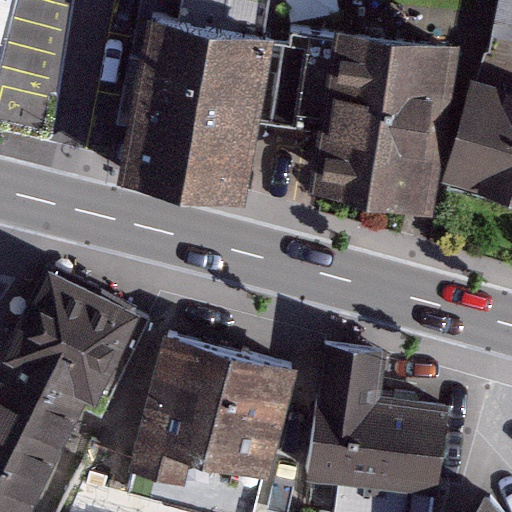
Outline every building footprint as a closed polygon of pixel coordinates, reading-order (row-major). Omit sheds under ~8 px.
[(33,0),(0,0),(0,68),(14,72),(33,0)] [(180,0),(178,14),(150,11),(123,170),(240,190),(274,0),(180,0)] [(511,0),(499,0),(497,16),(511,18),(511,0)] [(447,46),(291,24),(279,118),(333,128),(326,173),(426,193),(447,46)] [(511,54),(486,48),(451,168),(511,185),(511,54)] [(150,317),(52,268),(1,370),(0,371),(0,511),(17,511),(74,399),(102,413),(150,317)] [(249,511),(290,364),(171,332),(129,488),(218,511),(249,511)] [(384,351),(328,343),(310,471),(434,489),(446,402),(378,392),(384,351)]
